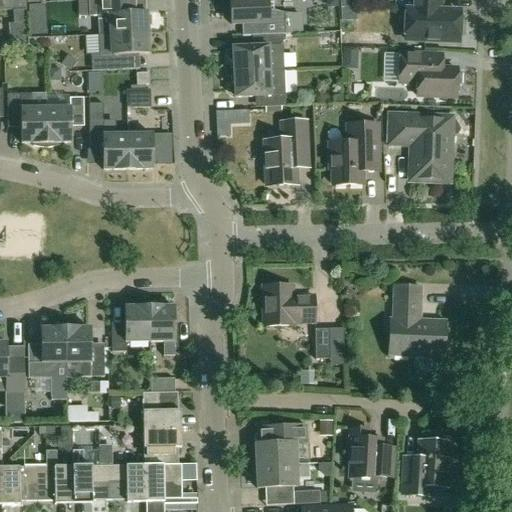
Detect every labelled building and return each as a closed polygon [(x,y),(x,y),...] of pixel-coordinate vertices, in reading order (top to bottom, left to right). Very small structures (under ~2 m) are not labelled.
[(98,17),(99,36),(147,34),(147,28),(151,26),(150,17),(146,15),(146,13),(118,15),(117,0),(98,0),(88,0),(89,17),(98,17)] [(258,0),(230,1),(231,26),(258,24),(258,36),(282,35),(285,35),(284,14),(273,11),(272,0),(258,0)] [(406,11),(405,41),(457,43),(458,35),(461,33),(462,22),(458,20),(459,13),(433,12),(433,0),(410,0),(410,11),(406,11)] [(18,25),(17,42),(34,42),(34,25),(18,25)] [(148,55),(147,34),(99,36),(100,56),(91,56),(91,69),(121,67),(120,56),(148,55)] [(233,62),(233,73),(284,71),(282,35),(258,36),(257,36),(257,47),(232,49),(232,51),(229,52),(227,54),(227,57),(228,59),(230,61),(233,62)] [(356,52),(345,52),(345,70),(356,70),(356,52)] [(417,97),(455,99),(456,87),(460,85),(461,74),(456,72),(456,70),(441,70),(441,56),(400,55),(399,84),(418,85),(417,97)] [(76,64),(66,57),(60,66),(70,73),(76,64)] [(260,97),(260,108),(285,107),(284,71),(233,73),(234,85),(231,86),(229,88),(228,91),(229,94),(231,96),(234,97),(234,99),(260,97)] [(148,74),(136,74),(136,86),(148,86),(148,74)] [(126,91),(126,109),(150,109),(150,91),(126,91)] [(46,149),(45,108),(32,109),(32,94),(7,94),(7,123),(21,123),(21,145),(33,144),(33,147),(44,149),(46,149)] [(45,108),(46,149),(48,149),(59,146),(59,144),(70,144),(70,123),(84,123),(83,99),(69,99),(69,108),(45,108)] [(103,171),(127,171),(127,136),(113,136),(113,121),(103,122),(102,104),(88,105),(89,150),(103,150),(103,171)] [(227,112),(217,122),(229,134),(239,123),(227,112)] [(389,116),(388,149),(389,149),(389,146),(402,146),(406,142),(411,147),(410,148),(409,183),(442,183),(450,176),(452,118),(389,116)] [(282,142),(264,143),(267,187),(295,186),(295,169),(307,168),(305,123),(281,124),(282,142)] [(378,173),(378,157),(377,126),(347,126),(347,127),(351,127),(351,138),(347,138),(348,145),(329,145),(329,170),(332,170),(333,186),(362,186),(362,173),(378,173)] [(127,136),(127,171),(152,170),(152,135),(127,136)] [(263,287),(264,327),(293,327),(293,324),(315,323),(314,298),(292,298),(292,287),(263,287)] [(390,321),(389,356),(443,358),(445,323),(419,322),(420,288),(394,288),(393,321),(390,321)] [(149,343),(149,308),(124,308),(125,329),(111,329),(111,353),(125,353),(125,344),(149,343)] [(149,308),(149,343),(163,343),(163,357),(174,357),(174,308),(149,308)] [(66,379),(66,364),(65,324),(63,324),(52,327),(52,329),(41,330),(41,350),(27,350),(28,374),(28,380),(44,380),(51,380),(51,402),(66,402),(66,379)] [(67,324),(65,324),(66,364),(66,379),(104,378),(104,349),(90,350),(90,329),(79,329),(79,327),(67,324)] [(329,360),(329,331),(315,331),(315,360),(329,360)] [(6,344),(0,344),(0,393),(6,393),(6,407),(24,407),(24,365),(20,365),(7,365),(6,349),(6,344)] [(174,380),(150,380),(150,394),(174,394),(174,380)] [(142,394),(143,431),(180,430),(180,412),(177,412),(177,394),(174,394),(150,394),(142,394)] [(256,467),(307,465),(296,465),(295,444),(306,443),(305,427),(256,429),(257,445),(255,445),(256,467)] [(391,479),(393,455),(393,449),(381,449),(381,441),(368,440),(369,430),(350,429),(348,452),(351,452),(349,479),(379,481),(379,478),(391,479)] [(143,458),(143,467),(144,467),(163,466),(178,466),(177,449),(181,449),(180,430),(143,431),(143,458)] [(419,443),(418,459),(404,459),(403,496),(430,498),(430,488),(446,488),(447,474),(457,474),(458,458),(448,458),(448,444),(419,443)] [(54,505),(73,505),(72,468),(56,468),(56,466),(57,466),(57,452),(45,452),(46,468),(36,468),(37,502),(54,502),(54,505)] [(72,468),(73,505),(92,504),(92,502),(109,501),(108,467),(83,468),(83,452),(72,452),(73,468),(72,468)] [(307,465),(256,467),(257,490),(297,488),(297,478),(308,478),(307,465)] [(145,504),(163,503),(163,501),(181,500),(181,485),(181,481),(196,481),(195,466),(181,466),(178,466),(163,466),(144,467),(145,504)] [(144,467),(143,467),(108,467),(109,501),(126,501),(126,504),(145,504),(144,467)] [(36,468),(1,469),(0,469),(1,506),(20,506),(20,503),(37,502),(36,468)] [(294,506),(320,504),(319,492),(293,493),(294,506)]
